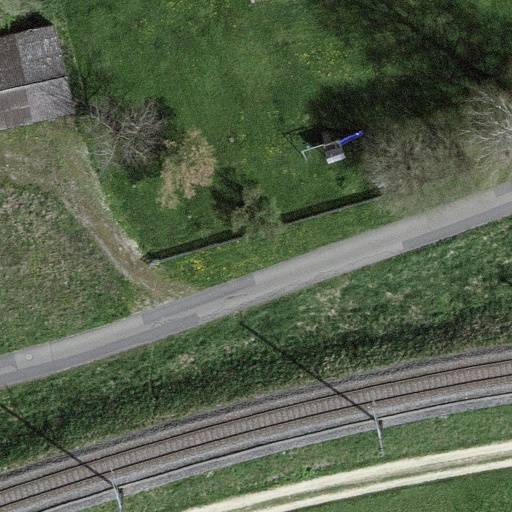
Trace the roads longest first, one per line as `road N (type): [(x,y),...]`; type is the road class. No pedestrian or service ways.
road 1 (residential): [(511,200),(372,255),(0,376)]
road 2 (track): [(511,457),(240,511)]
